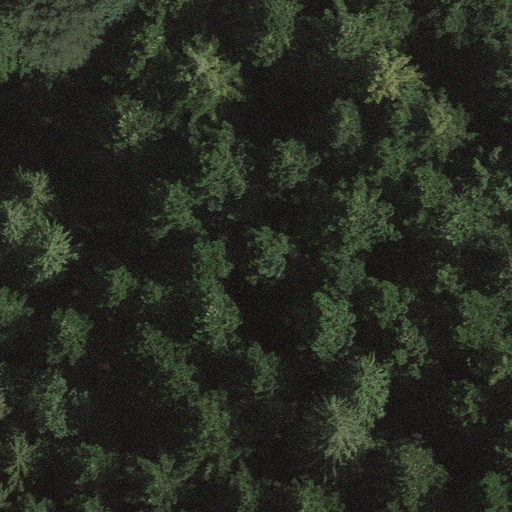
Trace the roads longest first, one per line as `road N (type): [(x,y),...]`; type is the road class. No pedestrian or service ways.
road 1 (track): [(46,152),(62,241),(142,443),(177,492),(283,511)]
road 2 (track): [(177,492),(0,463)]
road 3 (track): [(73,0),(64,89),(46,152)]
